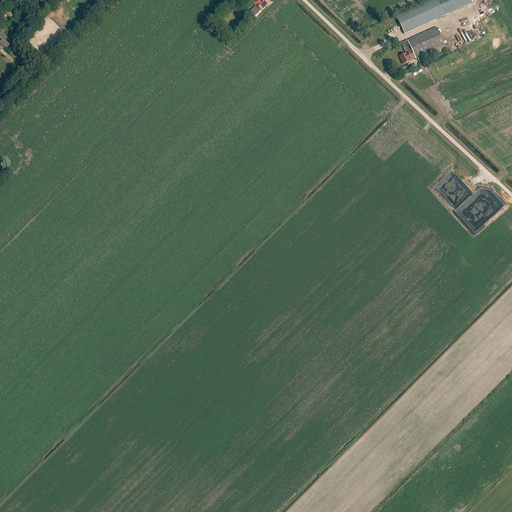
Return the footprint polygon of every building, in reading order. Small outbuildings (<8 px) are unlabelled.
[(267,4),(270,1),(268,0),(260,0),(260,1),(258,0),(256,0),(253,4),(256,6),(250,12),(255,17),(261,11),(267,5),(267,4)] [(404,35),(445,16),(472,4),(470,0),(434,0),(396,18),(404,35)] [(444,45),(436,28),(401,44),(406,54),(399,57),(403,65),(410,62),(409,61),(415,58),(415,59),(417,59),(419,63),(450,49),(447,44),(444,45)] [(1,32),(0,33),(0,44),(5,49),(6,47),(7,48),(12,43),(1,32)] [(481,213),(487,206),(490,203),(482,196),(475,204),(478,207),(476,208),(481,213)]
